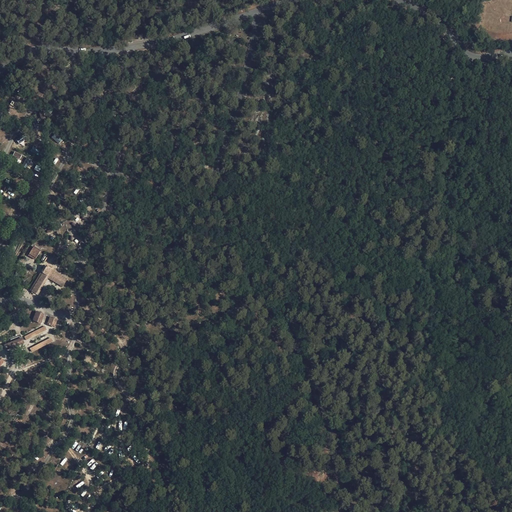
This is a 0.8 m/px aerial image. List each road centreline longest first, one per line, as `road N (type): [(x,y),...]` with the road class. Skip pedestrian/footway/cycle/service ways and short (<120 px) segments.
road 1 (unclassified): [(260,10),(216,166),(218,203),(240,268),(306,364),(334,449),(342,511)]
road 2 (track): [(151,93),(194,96),(207,113),(197,130),(205,155),(189,215),(204,289),(191,300),(167,295),(125,342),(74,319)]
road 3 (unclassified): [(0,67),(44,51),(165,41),(260,10)]
road 4 (track): [(74,319),(66,368),(70,424),(14,511)]
road 5 (unclassified): [(394,0),(454,33),(470,54),(511,56)]
